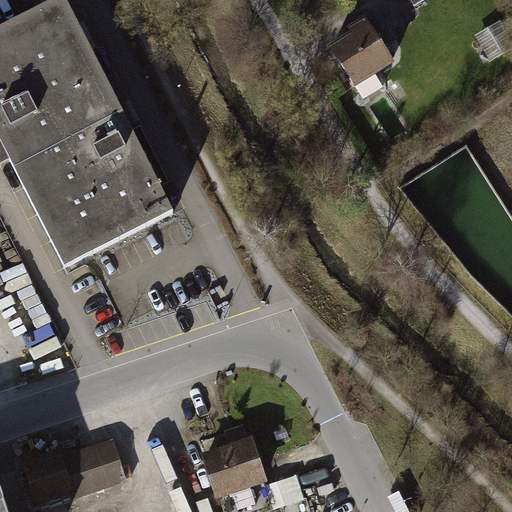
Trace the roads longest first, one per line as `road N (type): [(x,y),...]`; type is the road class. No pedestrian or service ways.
road 1 (residential): [(380,511),(307,374),(284,355),(236,348),(0,424)]
road 2 (track): [(124,0),(290,319),(307,374)]
road 3 (track): [(310,86),(410,247),(511,353)]
